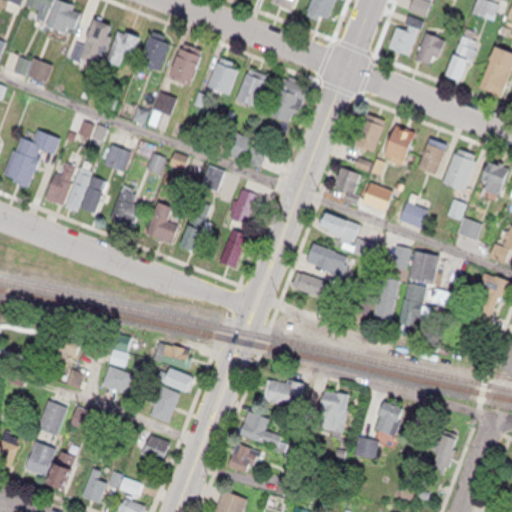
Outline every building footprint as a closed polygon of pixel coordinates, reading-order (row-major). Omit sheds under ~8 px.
[(46,16),(51,0),(24,0),(36,3),(33,13),(46,16)] [(64,34),(74,0),(54,0),(44,25),(64,34)] [(301,0),(273,0),(297,10),(301,0)] [(332,19),(337,0),(311,0),(306,12),(332,19)] [(414,0),(411,10),(425,15),(430,3),(420,0),(414,0)] [(478,0),(473,12),(497,22),(504,5),(491,0),(478,0)] [(68,52),(75,35),(84,37),(94,10),(112,18),(98,65),(68,52)] [(417,23),(409,49),(384,41),(396,15),(417,23)] [(120,60),(140,29),(118,23),(104,58),(120,60)] [(158,67),(170,33),(150,24),(137,60),(158,67)] [(428,25),(412,58),(437,55),(447,35),(428,25)] [(463,27),(444,69),(462,78),(481,35),(463,27)] [(190,80),(204,43),(181,36),(167,71),(190,80)] [(511,45),(493,38),(477,83),(503,91),(511,68),(511,45)] [(206,79),(218,50),(238,58),(226,89),(206,79)] [(50,82),(56,66),(36,58),(30,75),(50,82)] [(236,94),(249,63),(272,71),(255,103),(236,94)] [(269,109),(282,73),(308,80),(290,118),(269,109)] [(366,106),(349,141),(371,148),(387,114),(366,106)] [(394,119),(381,151),(405,162),(420,128),(394,119)] [(4,170),(21,130),(32,133),(37,123),(61,132),(55,151),(41,148),(28,182),(4,170)] [(261,167),(271,146),(237,130),(227,151),(261,167)] [(429,133),(418,163),(439,173),(450,138),(429,133)] [(457,143),(443,174),(464,183),(475,148),(457,143)] [(485,152),(509,160),(501,192),(474,182),(485,152)] [(44,193),(53,168),(61,169),(67,155),(76,159),(62,200),(44,193)] [(66,201),(80,160),(91,163),(76,206),(66,201)] [(220,191),(229,172),(213,164),(203,182),(220,191)] [(81,200),(95,165),(112,172),(97,209),(81,200)] [(360,193),(366,173),(342,166),(336,186),(360,193)] [(111,213),(122,177),(148,188),(135,224),(111,213)] [(262,195),(246,188),(232,217),(249,224),(262,195)] [(146,224),(161,189),(188,199),(173,238),(146,224)] [(180,239),(196,199),(208,204),(192,245),(180,239)] [(449,215),(463,220),(469,204),(454,199),(449,215)] [(432,210),(409,203),(404,221),(427,227),(432,210)] [(352,236),(359,220),(323,205),(315,222),(352,236)] [(364,229),(322,217),(320,227),(348,235),(343,248),(376,258),(380,244),(361,238),(364,229)] [(480,240),(486,225),(466,217),(460,233),(480,240)] [(220,256),(233,221),(250,228),(238,263),(220,256)] [(205,227),(189,224),(184,246),(200,249),(205,227)] [(511,247),(494,247),(494,262),(511,262),(511,252),(511,251),(511,227),(511,228),(511,247)] [(312,235),(304,256),(345,272),(351,254),(312,235)] [(409,270),(413,249),(399,246),(395,267),(409,270)] [(439,283),(445,257),(419,251),(412,277),(439,283)] [(297,265),(291,283),(325,295),(333,276),(297,265)] [(511,276),(482,267),(465,323),(495,328),(511,279),(511,276)] [(399,274),(379,270),(368,317),(390,322),(399,274)] [(416,332),(425,284),(406,282),(394,326),(416,332)] [(83,346),(73,341),(78,332),(67,327),(49,358),(70,370),(83,346)] [(150,336),(146,355),(189,361),(194,343),(150,336)] [(127,366),(131,354),(116,349),(112,360),(127,366)] [(156,376),(160,363),(168,365),(168,361),(193,370),(187,387),(156,376)] [(127,394),(135,374),(113,365),(105,385),(127,394)] [(69,382),(81,387),(85,376),(74,371),(69,382)] [(267,371),(263,398),(305,402),(308,373),(267,371)] [(323,381),(316,429),(341,434),(350,387),(323,381)] [(151,410),(162,383),(179,388),(171,416),(151,410)] [(384,391),(375,424),(393,431),(405,402),(384,391)] [(73,407),(52,398),(40,426),(60,435),(73,407)] [(248,403),(238,429),(277,445),(282,431),(268,425),(274,413),(248,403)] [(97,433),(105,415),(81,406),(74,424),(97,433)] [(458,430),(441,424),(428,463),(443,472),(458,430)] [(0,450),(0,437),(3,428),(20,435),(13,455),(0,450)] [(147,429),(140,450),(159,457),(166,436),(147,429)] [(23,465),(36,433),(53,439),(40,472),(23,465)] [(234,434),(227,459),(251,470),(262,446),(234,434)] [(49,475),(60,444),(76,450),(65,480),(49,475)] [(60,481),(73,486),(80,468),(67,463),(60,481)] [(84,491),(93,463),(100,465),(97,475),(107,478),(102,497),(84,491)] [(121,489),(126,471),(147,477),(142,495),(121,489)] [(248,491),(238,511),(211,511),(222,483),(248,491)] [(133,511),(117,506),(122,494),(143,502),(139,511),(133,511)] [(290,511),(290,497),(271,497),(271,511),(290,511)]
